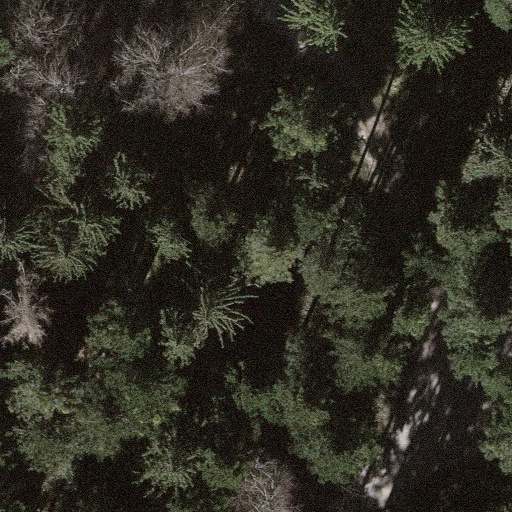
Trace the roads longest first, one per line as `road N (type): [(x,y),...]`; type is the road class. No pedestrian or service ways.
road 1 (track): [(263,0),(346,92),(386,160),(463,376)]
road 2 (track): [(329,511),(511,327)]
